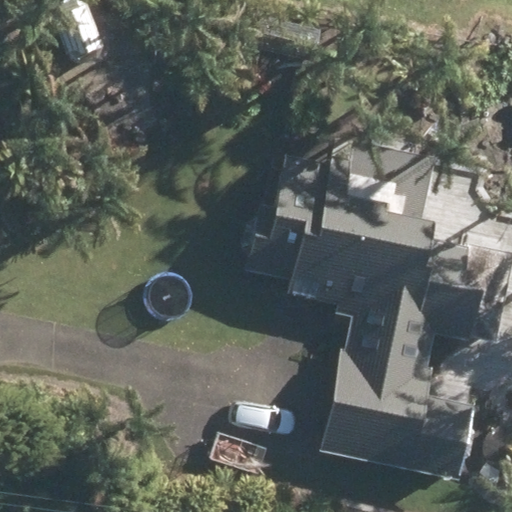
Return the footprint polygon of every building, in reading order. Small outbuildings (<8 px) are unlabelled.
[(81,0),(49,12),(66,57),(101,44),(84,0),(81,0)] [(213,0),(200,0),(196,22),(216,26),(221,1),(213,0)] [(248,49),(312,63),(320,27),(256,13),(248,49)] [(182,116),(137,39),(103,59),(148,135),(182,116)] [(338,351),(317,447),(456,477),(472,405),(423,394),(429,368),(423,367),(431,330),(490,343),(509,253),(427,235),(431,217),(417,214),(429,157),(351,140),(347,158),(329,154),(327,164),(283,154),(272,207),(257,204),(244,267),(291,277),(287,293),(338,304),(336,310),(354,314),(346,353),(338,351)]
